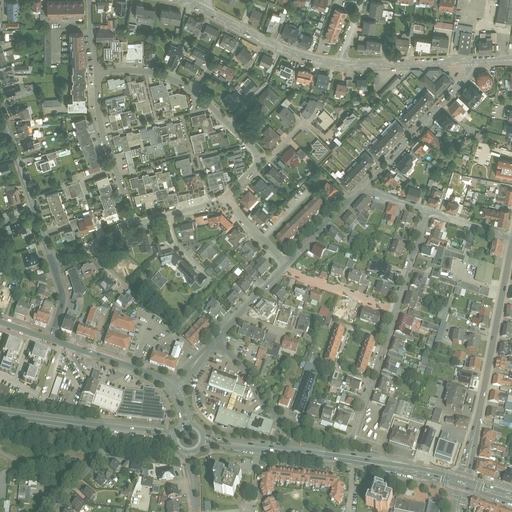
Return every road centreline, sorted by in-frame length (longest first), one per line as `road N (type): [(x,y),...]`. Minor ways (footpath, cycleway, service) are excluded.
road 1 (residential): [(213,342),(245,368),(271,411),(347,439),(393,310)]
road 2 (secondary): [(202,441),(462,483)]
road 3 (tertiary): [(511,241),(462,483)]
road 4 (secondary): [(0,416),(174,435)]
road 5 (residential): [(474,61),(360,186)]
road 6 (residential): [(0,105),(52,264)]
road 7 (residential): [(95,70),(102,134),(131,224)]
road 8 (residential): [(228,123),(171,78),(95,70)]
road 9 (residential): [(338,62),(282,48),(204,8)]
road 10 (residential): [(474,61),(338,62)]
road 11 (residential): [(51,339),(171,388)]
